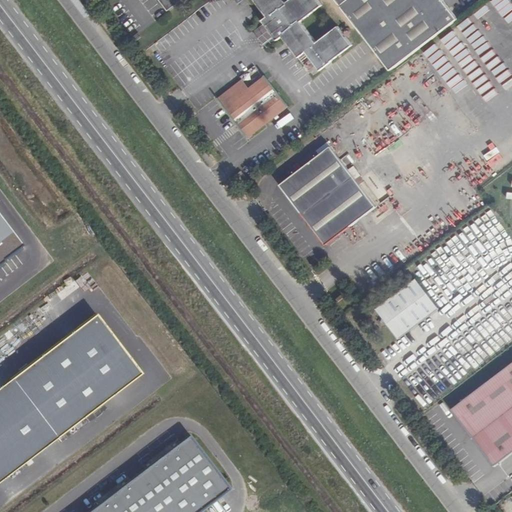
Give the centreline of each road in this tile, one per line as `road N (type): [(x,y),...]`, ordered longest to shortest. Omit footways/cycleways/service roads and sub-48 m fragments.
road 1 (unclassified): [(457,511),(68,0)]
road 2 (primary): [(0,7),(387,511)]
